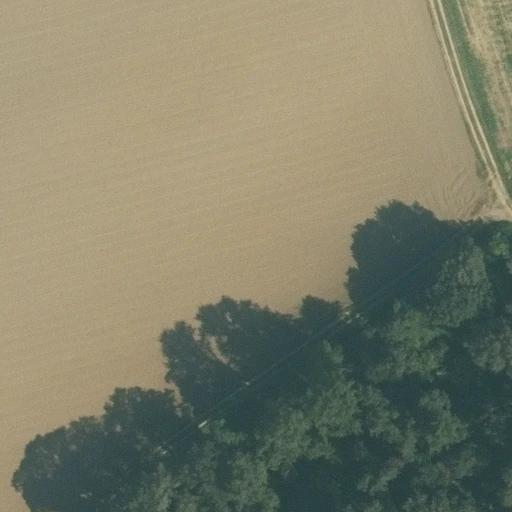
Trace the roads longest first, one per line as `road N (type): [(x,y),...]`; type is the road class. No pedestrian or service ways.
road 1 (track): [(106,511),(132,484),(498,221)]
road 2 (track): [(445,0),(498,221),(511,230)]
